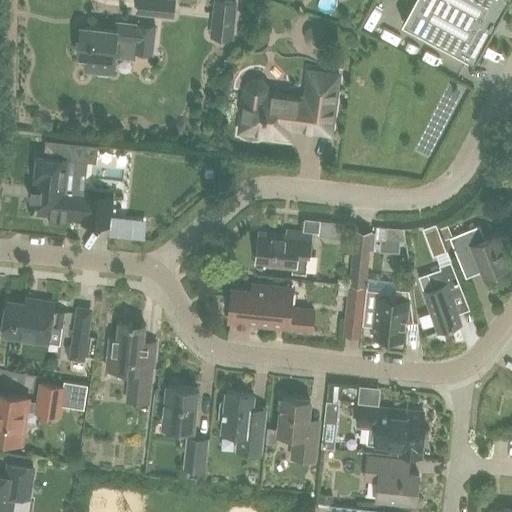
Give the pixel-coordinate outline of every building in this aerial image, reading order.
[(139,0),(138,12),(172,16),(173,0),(139,0)] [(236,2),(214,0),(211,35),(233,37),(236,2)] [(413,0),(402,21),(473,60),(474,61),(507,0),(413,0)] [(153,53),(156,26),(118,21),(117,29),(82,25),(79,54),(89,55),(88,70),(113,73),(115,55),(135,58),(136,51),(153,53)] [(310,70),(307,97),(293,95),(266,92),(267,88),(266,83),(263,79),(259,77),(254,77),(250,80),(248,85),(242,128),(245,129),(248,131),(251,132),(254,132),(256,132),(260,131),(274,133),(274,131),(282,132),(282,134),(288,135),(289,125),(303,127),(330,131),(338,74),(310,70)] [(85,193),(86,191),(85,190),(84,193),(74,192),(74,188),(65,187),(68,160),(70,160),(71,156),(69,155),(70,141),(46,139),(44,156),(37,155),(33,188),(31,187),(31,188),(32,188),(31,197),(30,197),(30,198),(32,199),(32,203),(39,204),(38,213),(51,214),(50,218),(57,218),(58,215),(61,215),(60,219),(67,219),(81,220),(81,223),(82,223),(82,221),(109,224),(109,226),(110,226),(114,193),(112,193),(112,195),(85,193)] [(436,222),(425,226),(430,239),(441,235),(436,222)] [(441,227),(445,238),(452,235),(448,224),(441,227)] [(450,237),(459,258),(475,252),(484,276),(511,265),(511,257),(508,248),(503,250),(497,234),(486,238),(480,225),(450,237)] [(349,282),(367,284),(373,229),(355,227),(349,282)] [(386,240),(406,241),(404,228),(387,227),(386,240)] [(306,274),(309,247),(310,247),(312,231),(287,229),(287,234),(278,233),(278,232),(260,230),(257,260),(293,264),(292,273),(306,274)] [(461,321),(458,312),(450,291),(462,287),(452,262),(428,271),(433,286),(424,289),(438,329),(461,321)] [(361,335),(362,324),(366,288),(367,284),(349,282),(343,334),(361,335)] [(312,328),(314,308),(291,306),(293,287),(254,283),(253,289),(234,287),(231,320),(312,328)] [(362,324),(374,326),(373,335),(406,338),(408,325),(405,325),(406,322),(413,320),(409,288),(391,286),(390,295),(379,294),(379,289),(366,288),(362,324)] [(3,334),(48,341),(50,325),(62,327),(64,310),(53,308),(53,302),(37,299),(36,304),(8,299),(3,334)] [(77,304),(69,358),(85,361),(93,307),(77,304)] [(129,399),(151,401),(158,341),(145,340),(147,324),(121,321),(119,337),(112,336),(108,367),(132,370),(129,399)] [(61,414),(63,404),(84,407),(88,383),(64,380),(63,385),(42,382),(39,401),(30,399),(30,396),(0,391),(0,437),(23,441),(28,407),(38,408),(38,410),(61,414)] [(198,387),(191,387),(167,384),(163,424),(194,428),(198,387)] [(265,406),(253,405),(254,393),(227,390),(226,401),(221,400),(219,416),(224,417),(223,429),(225,430),(225,434),(238,435),(238,431),(244,432),(243,449),(260,451),(265,406)] [(278,443),(281,431),(295,432),(293,455),(317,458),(320,426),(309,425),(311,399),(284,396),(281,427),(268,426),(267,442),(278,443)] [(326,401),(325,413),(324,423),(321,447),(333,448),(335,425),(338,402),(326,401)] [(357,424),(370,425),(368,441),(401,444),(400,456),(421,458),(422,444),(425,444),(428,442),(429,434),(427,431),(423,431),(425,416),(423,416),(423,410),(359,404),(357,424)] [(209,439),(191,437),(189,437),(186,466),(205,468),(209,439)] [(419,472),(410,471),(411,459),(367,454),(365,477),(378,479),(377,496),(416,500),(419,472)] [(30,496),(34,466),(9,462),(7,475),(0,473),(0,511),(7,511),(9,503),(13,503),(15,494),(30,496)] [(330,511),(363,511),(364,507),(332,503),(330,511)]
